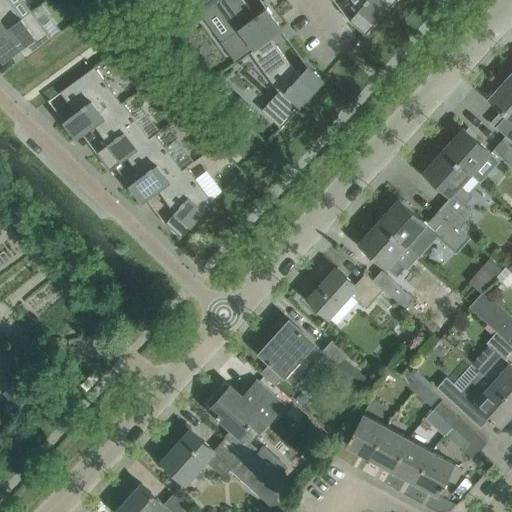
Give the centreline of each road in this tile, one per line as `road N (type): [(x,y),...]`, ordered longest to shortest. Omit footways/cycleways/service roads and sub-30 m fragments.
road 1 (residential): [(0,98),(226,316)]
road 2 (residential): [(226,316),(47,511)]
road 3 (residential): [(404,126),(226,316)]
road 4 (residential): [(301,0),(404,126)]
road 5 (residential): [(511,11),(404,126)]
